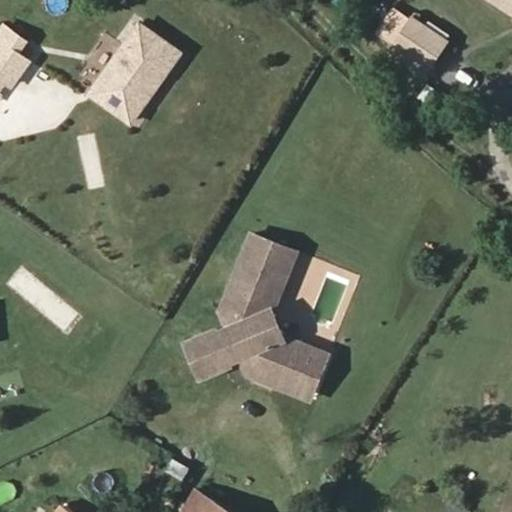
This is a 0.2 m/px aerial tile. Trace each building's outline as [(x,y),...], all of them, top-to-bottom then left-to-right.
[(511,0),(491,0),(511,11),(511,0)] [(425,76),(450,35),(395,1),(370,41),(425,76)] [(18,53),(28,41),(1,19),(0,20),(0,39),(18,53)] [(177,51),(146,28),(94,97),(135,126),(174,73),(165,67),(177,51)] [(0,75),(14,87),(33,64),(18,53),(0,39),(0,75)] [(174,73),(187,56),(177,51),(165,67),(174,73)] [(222,338),(218,329),(188,342),(204,377),(233,365),(232,362),(243,356),(251,374),(258,376),(264,371),(275,374),(277,379),(276,384),(292,390),(298,386),(315,391),(331,354),(286,336),(274,310),(298,252),(255,234),(223,310),(233,333),(222,338)] [(258,376),(276,384),(277,379),(275,374),(264,371),(258,376)] [(292,390),(313,398),(315,391),(298,386),(292,390)] [(233,511),(196,489),(181,511),(233,511)] [(73,511),(61,503),(54,511),(73,511)]
